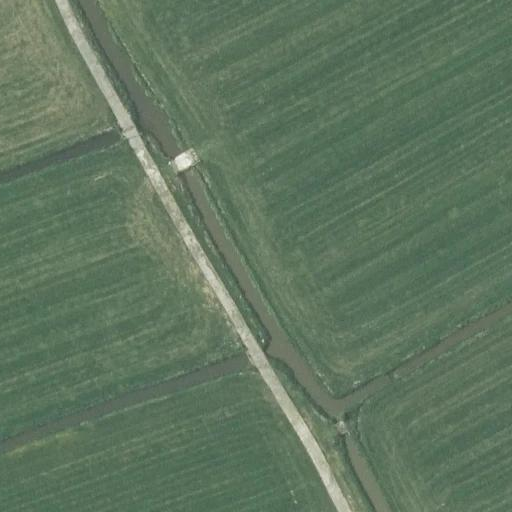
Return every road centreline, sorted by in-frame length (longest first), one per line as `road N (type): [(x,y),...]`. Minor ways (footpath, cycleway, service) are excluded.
road 1 (track): [(311,447),(154,178)]
road 2 (track): [(154,178),(61,0)]
road 3 (track): [(154,178),(251,105)]
